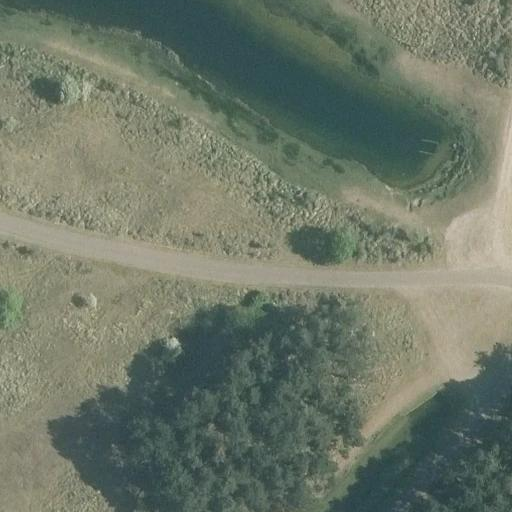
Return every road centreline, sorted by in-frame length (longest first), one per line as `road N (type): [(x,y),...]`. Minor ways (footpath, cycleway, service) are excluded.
road 1 (track): [(511,280),(240,274),(0,224)]
road 2 (track): [(310,0),(390,66),(511,120)]
road 3 (track): [(393,511),(511,373)]
road 4 (track): [(506,279),(499,224),(511,139)]
